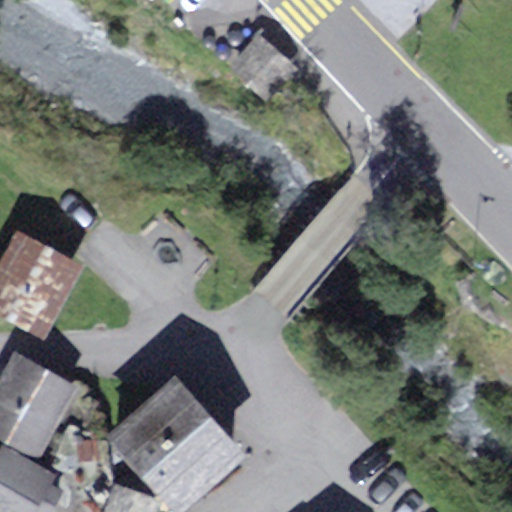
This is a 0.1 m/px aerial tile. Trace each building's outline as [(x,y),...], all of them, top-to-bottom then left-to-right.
[(258,40),(237,63),(269,92),(290,68),(258,40)] [(33,233),(0,281),(0,309),(48,336),(101,269),(33,233)] [(89,388),(32,355),(0,410),(0,427),(49,456),(89,388)] [(206,511),(270,455),(197,376),(121,444),(179,511),(206,511)] [(38,511),(58,473),(12,449),(0,474),(0,501),(20,511),(38,511)] [(147,511),(152,500),(120,489),(112,511),(147,511)]
